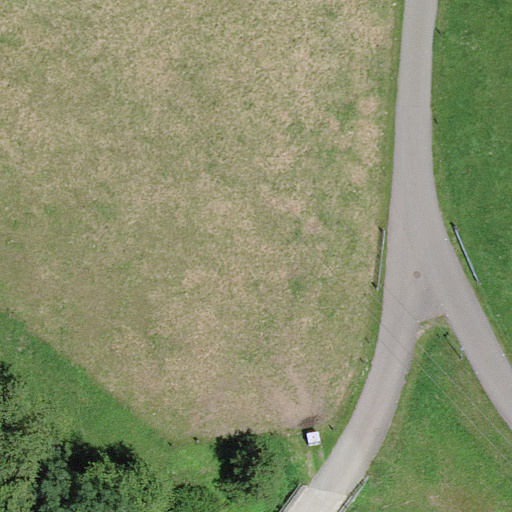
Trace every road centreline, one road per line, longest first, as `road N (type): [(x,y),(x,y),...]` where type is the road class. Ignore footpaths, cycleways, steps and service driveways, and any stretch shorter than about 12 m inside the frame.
road 1 (track): [(315,511),(377,409),(424,256)]
road 2 (track): [(422,0),(413,127),(424,256)]
road 3 (track): [(424,256),(511,398)]
